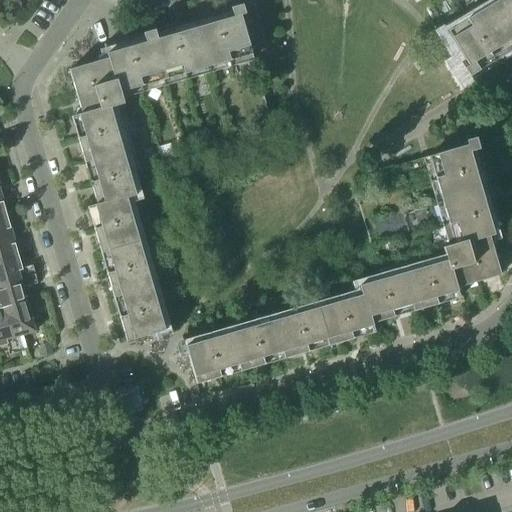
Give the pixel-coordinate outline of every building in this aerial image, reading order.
[(511,0),(437,0),(430,5),(470,71),(466,74),(468,78),(511,51),(511,0)] [(273,133),(251,55),(245,36),(238,11),(243,10),(242,6),(116,42),(104,46),(108,60),(99,62),(69,71),(81,115),(71,118),(96,205),(87,208),(126,342),(164,331),(152,291),(163,288),(160,279),(150,282),(140,247),(150,244),(147,234),(137,237),(126,199),(135,196),(129,174),(273,133)] [(254,34),(245,36),(251,55),(259,53),(254,34)] [(351,180),(380,280),(370,283),(358,287),(360,296),(322,307),(319,297),(310,299),(313,310),(278,320),(275,310),(266,312),(269,322),(234,333),(231,322),(222,325),(225,335),(197,343),(185,347),(196,385),(374,333),(371,324),(459,299),(457,291),(504,277),(492,236),(502,233),(475,139),(470,140),(472,145),(382,171),(351,180)] [(0,217),(0,240),(12,237),(6,216),(0,217)] [(147,234),(150,244),(160,241),(157,231),(147,234)] [(0,262),(18,258),(12,237),(0,240),(0,262)] [(0,285),(34,275),(32,266),(25,268),(27,273),(23,274),(21,269),(18,258),(0,262),(0,285)] [(37,284),(34,275),(0,285),(0,308),(4,307),(26,301),(22,288),(37,284)] [(170,276),(160,279),(163,288),(173,285),(170,276)] [(316,286),(307,289),(310,299),(319,297),(316,286)] [(272,299),(263,302),(266,312),(275,310),(272,299)] [(35,332),(26,301),(4,307),(18,353),(27,350),(22,336),(35,332)] [(9,356),(18,353),(4,307),(0,308),(0,346),(6,345),(11,344),(12,348),(7,349),(9,356)] [(231,322),(228,312),(219,315),(222,325),(231,322)] [(41,357),(52,354),(49,346),(39,349),(41,357)]
